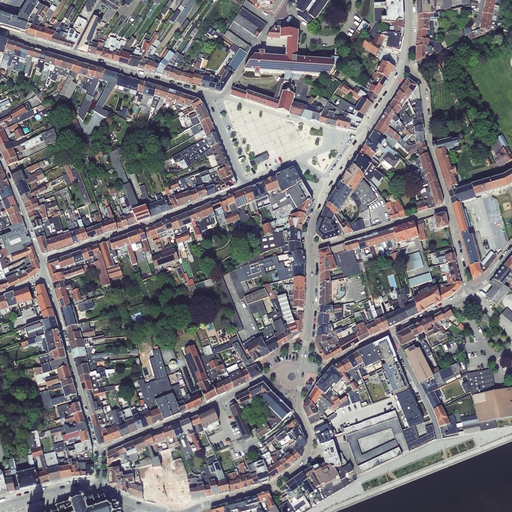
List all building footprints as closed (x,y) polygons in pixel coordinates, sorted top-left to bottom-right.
[(33,0),(29,0),(17,19),(7,16),(6,16),(0,13),(0,27),(26,35),(44,7),(33,0)] [(88,0),(85,5),(87,12),(91,11),(90,8),(94,7),(93,4),(96,3),(95,0),(96,0),(88,0)] [(123,3),(125,1),(122,0),(103,0),(101,4),(108,8),(116,12),(123,3)] [(173,2),(170,0),(166,6),(165,6),(161,13),(165,15),(169,9),(173,2)] [(196,2),(193,0),(191,0),(187,7),(191,9),(196,2)] [(253,0),(255,4),(253,4),(253,6),(257,6),(258,9),(259,9),(260,9),(261,10),(263,11),(264,11),(265,11),(266,12),(268,12),(269,12),(270,11),(271,11),(274,14),(283,1),(281,0),(253,0)] [(297,16),(309,24),(312,20),(309,18),(310,16),(315,20),(328,0),(302,0),(296,9),(300,12),(297,16)] [(396,22),(403,22),(403,21),(403,17),(403,16),(402,11),(403,11),(403,10),(402,10),(402,6),(402,5),(402,1),(402,0),(379,0),(380,4),(374,4),(375,22),(378,22),(368,38),(373,42),(377,36),(385,23),(386,23),(396,24),(396,22)] [(417,0),(418,16),(430,15),(430,14),(436,13),(436,7),(441,7),(441,12),(451,10),(450,0),(438,0),(436,0),(417,0)] [(47,24),(57,8),(52,5),(49,10),(39,27),(38,27),(35,38),(42,40),(47,24)] [(44,7),(26,35),(35,38),(38,27),(39,27),(49,10),(44,7)] [(71,7),(64,18),(68,21),(74,9),(71,7)] [(107,23),(116,12),(108,8),(101,20),(102,21),(107,23)] [(267,24),(242,8),(238,15),(262,31),(267,24)] [(182,13),(177,10),(170,20),(174,23),(177,20),(182,13)] [(430,15),(418,16),(418,21),(433,21),(437,21),(437,18),(439,18),(439,13),(436,13),(430,14),(430,15)] [(497,16),(483,14),(482,19),(496,22),(497,20),(497,16)] [(262,31),(238,15),(233,21),(258,38),(262,31)] [(87,23),(87,21),(79,17),(75,24),(72,30),(75,32),(77,35),(79,37),(87,23)] [(94,17),(77,51),(87,54),(96,30),(98,24),(100,26),(102,21),(101,20),(94,17)] [(190,21),(186,19),(182,26),(185,28),(190,21)] [(496,22),(482,19),(481,24),(497,27),(498,23),(501,24),(500,27),(503,26),(504,21),(497,20),(496,22)] [(50,31),(47,41),(50,42),(59,27),(61,23),(58,21),(56,26),(53,25),(50,31)] [(369,25),(363,21),(356,31),(362,35),(369,25)] [(433,21),(418,21),(418,32),(427,31),(426,36),(429,36),(432,36),(433,36),(434,36),(434,30),(433,30),(433,21)] [(390,29),(403,30),(403,22),(396,22),(396,24),(386,23),(385,28),(390,29)] [(50,25),(47,24),(42,40),(47,41),(50,31),(48,30),(49,27),(51,28),(51,26),(49,25),(50,25)] [(497,27),(481,24),(480,29),(474,31),(472,32),(468,33),(469,34),(471,40),(497,29),(497,27)] [(60,45),(66,29),(66,27),(64,26),(63,28),(55,44),(60,45)] [(258,51),(244,71),(255,72),(255,76),(260,77),(260,72),(285,74),(307,75),(330,77),(333,67),(339,67),(340,65),(343,62),(345,58),(305,55),(304,59),(297,58),(299,32),(283,31),(282,26),(281,27),(275,26),(267,38),(287,40),(286,57),(265,56),(265,52),(258,51)] [(468,33),(472,32),(470,26),(463,28),(465,35),(469,34),(468,33)] [(59,27),(50,42),(55,44),(63,28),(59,27)] [(220,42),(223,38),(216,32),(209,28),(207,33),(220,42)] [(60,45),(64,47),(69,31),(66,29),(60,45)] [(69,31),(64,47),(73,49),(79,37),(77,35),(75,32),(72,30),(70,29),(69,31)] [(216,32),(223,38),(225,34),(218,29),(216,32)] [(87,54),(95,56),(97,50),(101,34),(101,32),(96,30),(87,54)] [(251,47),(227,31),(225,34),(223,38),(234,45),(240,49),(247,53),(251,47)] [(362,35),(356,31),(345,46),(351,51),(362,35)] [(429,40),(429,36),(426,36),(427,31),(418,32),(418,33),(418,34),(418,35),(417,39),(417,40),(426,40),(429,40)] [(129,66),(138,69),(143,60),(152,46),(160,34),(158,33),(157,34),(155,33),(149,42),(144,40),(144,43),(143,43),(142,48),(141,51),(141,50),(140,49),(139,48),(138,48),(137,48),(135,50),(132,56),(129,66)] [(95,56),(101,58),(106,41),(103,41),(103,34),(101,34),(97,50),(95,56)] [(373,42),(381,47),(397,52),(400,53),(400,51),(399,51),(403,36),(389,35),(382,34),(381,38),(377,36),(373,42)] [(101,58),(107,60),(113,38),(110,37),(109,39),(107,38),(106,41),(101,58)] [(130,41),(128,44),(122,54),(119,63),(129,66),(132,56),(135,50),(130,49),(131,47),(136,40),(132,37),(130,41)] [(0,38),(0,67),(5,52),(8,41),(0,38)] [(107,60),(113,62),(119,43),(120,41),(116,40),(117,39),(113,38),(107,60)] [(382,63),(395,69),(396,67),(395,65),(396,62),(398,62),(396,56),(395,56),(397,52),(381,47),(373,42),(368,38),(362,48),(376,57),(374,59),(382,63)] [(113,62),(119,63),(122,54),(128,44),(130,41),(128,40),(126,42),(121,40),(120,41),(119,43),(113,62)] [(416,47),(429,48),(429,44),(434,45),(435,44),(438,44),(439,41),(429,40),(426,40),(417,40),(416,47)] [(18,44),(8,41),(5,52),(8,53),(7,55),(10,56),(8,62),(7,66),(11,67),(12,61),(18,44)] [(435,50),(437,53),(443,51),(441,47),(439,41),(438,44),(435,44),(434,45),(435,48),(435,50)] [(24,46),(18,44),(12,61),(15,62),(13,70),(16,71),(17,68),(24,46)] [(237,53),(240,49),(234,45),(230,50),(237,54),(237,53)] [(29,48),(24,46),(17,68),(22,70),(25,61),(26,61),(28,56),(27,56),(29,48)] [(157,49),(152,46),(143,60),(138,69),(144,71),(149,61),(152,56),(157,49)] [(416,47),(416,62),(425,58),(425,53),(429,54),(429,57),(436,54),(435,49),(432,50),(432,48),(429,48),(416,47)] [(35,49),(29,48),(27,56),(28,56),(29,57),(25,72),(28,74),(35,49)] [(41,51),(35,49),(28,74),(27,76),(30,77),(34,63),(38,64),(41,51)] [(237,53),(244,58),(247,53),(240,49),(237,53)] [(164,60),(170,52),(167,50),(160,60),(157,58),(150,73),(156,74),(164,60)] [(48,53),(41,51),(38,64),(36,68),(40,69),(39,73),(42,74),(45,62),(48,53)] [(164,60),(156,74),(162,76),(165,69),(169,63),(175,55),(170,51),(170,52),(164,60)] [(165,69),(162,76),(168,78),(170,71),(175,62),(174,62),(176,59),(177,60),(181,54),(177,52),(175,55),(169,63),(165,69)] [(58,56),(48,53),(45,62),(42,74),(48,76),(45,85),(47,87),(50,83),(51,80),(58,56)] [(244,58),(237,53),(237,54),(235,57),(242,61),(244,58)] [(170,71),(168,78),(174,80),(179,64),(181,61),(183,58),(184,57),(181,54),(177,60),(175,62),(170,71)] [(192,85),(200,88),(205,71),(201,70),(204,59),(202,58),(203,55),(200,54),(196,64),(195,69),(197,69),(192,85)] [(64,58),(58,56),(51,80),(55,82),(58,75),(59,73),(64,58)] [(157,58),(152,56),(149,61),(144,71),(150,73),(157,58)] [(235,57),(233,60),(239,65),(242,61),(235,57)] [(425,58),(416,62),(419,70),(422,69),(423,71),(425,70),(425,68),(424,67),(427,66),(425,62),(430,60),(429,57),(425,58)] [(59,73),(58,75),(64,77),(64,76),(69,60),(64,58),(59,73)] [(77,62),(69,60),(64,76),(64,77),(65,77),(66,78),(67,75),(69,76),(77,62)] [(237,68),(239,65),(233,60),(230,64),(237,68)] [(69,76),(74,79),(75,79),(75,80),(77,81),(75,84),(77,85),(80,79),(79,78),(80,77),(84,64),(77,62),(69,76)] [(183,69),(180,82),(186,83),(189,74),(188,74),(190,65),(186,63),(184,66),(183,69)] [(377,73),(389,81),(395,69),(382,63),(381,64),(379,69),(377,73)] [(91,66),(84,64),(80,77),(84,78),(78,93),(80,94),(83,89),(87,78),(91,66)] [(181,64),(179,64),(174,80),(180,82),(183,69),(180,69),(181,66),(181,65),(181,64)] [(186,83),(192,85),(197,69),(195,69),(196,64),(195,64),(193,68),(191,68),(189,74),(186,83)] [(237,68),(230,64),(228,68),(234,72),(237,68)] [(98,68),(91,66),(87,78),(83,89),(89,91),(95,78),(98,68)] [(105,71),(98,68),(95,78),(89,91),(78,116),(83,122),(87,113),(92,103),(91,102),(99,80),(102,81),(105,71)] [(227,69),(225,71),(223,75),(220,73),(219,75),(219,77),(218,78),(215,91),(219,93),(222,92),(232,76),(234,72),(228,68),(227,69)] [(119,75),(105,71),(102,81),(108,83),(104,94),(97,105),(96,107),(94,112),(95,112),(106,118),(109,113),(102,110),(104,106),(113,90),(116,85),(119,75)] [(211,90),(215,91),(218,78),(214,77),(216,74),(205,71),(200,88),(208,89),(208,90),(210,91),(211,90)] [(375,72),(370,80),(384,89),(389,81),(377,73),(375,72)] [(278,111),(281,102),(283,94),(285,94),(286,90),(288,88),(290,87),(293,88),(294,91),(295,92),(293,96),(295,97),(294,101),(310,106),(315,99),(311,97),(310,99),(306,98),(308,89),(309,90),(312,86),(304,81),(307,75),(285,74),(284,79),(282,79),(278,84),(274,100),(248,91),(248,93),(246,101),(277,111),(278,111)] [(133,79),(119,75),(116,85),(113,90),(118,91),(119,86),(130,89),(133,79)] [(74,79),(69,76),(60,94),(69,99),(77,85),(75,84),(72,83),(74,79)] [(140,81),(133,79),(130,89),(129,94),(136,97),(140,81)] [(370,80),(365,88),(378,97),(384,89),(370,80)] [(417,120),(422,118),(419,87),(408,80),(404,86),(413,94),(414,94),(418,102),(416,102),(415,103),(416,108),(412,109),(415,116),(417,120)] [(148,84),(140,81),(136,97),(139,97),(137,102),(141,103),(148,84)] [(341,83),(338,88),(347,95),(348,93),(360,102),(362,98),(353,92),(347,87),(343,85),(341,83)] [(157,87),(148,84),(141,103),(140,106),(146,108),(147,105),(151,107),(157,87)] [(233,88),(230,96),(243,100),(246,101),(248,93),(246,92),(242,91),(243,89),(240,86),(238,89),(233,88)] [(356,86),(353,92),(362,98),(373,106),(378,97),(365,88),(363,91),(356,86)] [(413,94),(404,86),(400,91),(408,100),(413,94)] [(163,88),(157,87),(151,107),(156,109),(159,102),(163,88)] [(281,102),(278,111),(290,115),(294,101),(295,97),(293,96),(295,92),(294,91),(293,88),(290,87),(288,88),(286,90),(285,94),(283,94),(281,102)] [(170,90),(163,88),(159,102),(156,109),(154,112),(156,113),(158,111),(159,112),(161,109),(160,109),(162,106),(163,103),(166,104),(170,90)] [(174,100),(176,92),(170,90),(166,104),(163,108),(166,109),(167,109),(171,106),(174,100)] [(408,100),(400,91),(394,100),(403,106),(402,108),(404,112),(408,109),(408,108),(408,106),(406,106),(405,103),(408,100)] [(180,100),(182,94),(176,92),(174,100),(171,106),(167,109),(169,110),(174,106),(175,106),(180,100)] [(185,107),(189,97),(182,94),(180,100),(175,106),(178,111),(184,106),(185,107)] [(65,101),(60,96),(54,99),(57,103),(58,104),(65,101)] [(326,106),(328,103),(328,101),(318,96),(315,99),(310,106),(324,110),(326,106)] [(191,106),(198,99),(189,97),(185,107),(184,106),(178,111),(176,111),(179,115),(182,112),(181,111),(188,107),(191,108),(191,106)] [(355,111),(365,117),(366,117),(369,112),(373,106),(362,98),(360,102),(356,108),(355,111)] [(193,112),(204,106),(198,99),(191,106),(192,107),(187,111),(188,111),(183,114),(182,112),(179,115),(181,119),(184,117),(186,116),(193,112)] [(342,100),(337,109),(345,113),(343,119),(350,121),(349,122),(351,123),(349,130),(356,132),(363,121),(365,117),(355,111),(356,108),(342,100)] [(404,112),(402,108),(403,106),(399,104),(394,100),(385,114),(401,128),(403,126),(404,127),(407,125),(412,121),(412,120),(412,119),(414,119),(414,121),(417,120),(415,116),(412,118),(410,119),(404,112)] [(294,101),(290,115),(301,118),(308,108),(310,106),(294,101)] [(0,114),(0,126),(12,121),(31,110),(32,110),(28,103),(12,112),(11,110),(10,109),(0,114)] [(96,107),(97,105),(92,103),(87,113),(93,115),(95,112),(94,112),(96,107)] [(329,112),(326,125),(336,127),(338,117),(334,116),(335,113),(332,112),(334,107),(328,103),(326,106),(330,109),(329,112)] [(0,114),(10,109),(10,107),(7,108),(5,106),(0,107),(0,114)] [(197,115),(206,111),(204,106),(193,112),(194,115),(187,118),(186,116),(184,117),(185,121),(197,115)] [(308,108),(301,118),(319,123),(321,117),(324,110),(310,106),(308,108)] [(321,117),(319,123),(326,125),(329,112),(330,109),(326,106),(324,110),(321,117)] [(117,115),(125,119),(127,109),(123,107),(122,112),(118,111),(117,115)] [(338,117),(336,127),(341,128),(341,129),(349,130),(351,123),(349,122),(350,121),(343,119),(345,113),(337,109),(335,113),(334,116),(338,117)] [(34,116),(31,110),(12,121),(0,126),(0,133),(17,124),(22,122),(25,121),(34,116)] [(201,123),(210,119),(206,111),(197,115),(201,123)] [(385,114),(380,122),(396,134),(399,130),(402,132),(403,131),(407,134),(402,140),(405,142),(408,139),(412,135),(407,130),(404,127),(403,126),(401,128),(385,114)] [(201,123),(197,115),(185,121),(189,129),(191,129),(201,123)] [(157,120),(155,117),(151,122),(150,120),(148,125),(149,127),(157,120)] [(84,154),(91,151),(76,118),(69,121),(84,154)] [(414,128),(423,126),(422,118),(417,120),(414,121),(413,121),(413,124),(408,126),(407,125),(404,127),(407,130),(414,128)] [(108,119),(102,128),(106,130),(112,122),(108,119)] [(204,131),(213,127),(210,119),(201,123),(191,129),(194,136),(204,131)] [(373,132),(374,132),(386,142),(393,149),(396,144),(397,143),(400,137),(396,134),(380,122),(379,122),(373,132)] [(19,127),(17,124),(0,133),(0,140),(11,135),(10,132),(19,127)] [(415,135),(424,133),(423,126),(414,128),(407,130),(412,135),(413,134),(413,136),(415,135)] [(204,140),(216,134),(213,127),(204,131),(194,136),(189,139),(190,141),(195,138),(196,140),(202,136),(204,140)] [(53,129),(27,142),(20,146),(23,152),(44,141),(47,148),(59,143),(53,129)] [(0,140),(0,148),(15,140),(25,136),(22,130),(11,135),(0,140)] [(365,146),(376,154),(379,150),(382,147),(386,142),(374,132),(369,140),(365,146)] [(409,147),(424,142),(425,142),(424,133),(415,135),(415,142),(410,143),(408,139),(405,142),(409,147)] [(218,139),(216,134),(204,140),(194,145),(172,158),(175,163),(178,161),(183,170),(188,168),(189,168),(206,153),(209,150),(209,151),(211,149),(210,148),(220,144),(219,144),(217,139),(218,139)] [(489,143),(486,145),(490,153),(494,151),(495,153),(500,151),(507,163),(511,159),(511,156),(507,147),(508,146),(502,135),(489,143)] [(402,140),(400,137),(397,143),(403,148),(405,149),(406,150),(409,147),(405,142),(402,140)] [(15,140),(0,148),(0,150),(2,154),(13,149),(17,147),(20,146),(27,142),(26,139),(17,143),(15,140)] [(475,197),(471,185),(456,190),(455,187),(458,186),(455,176),(457,176),(454,167),(452,168),(448,154),(461,151),(459,146),(461,143),(460,140),(458,139),(456,139),(455,139),(453,140),(452,139),(432,144),(432,145),(435,153),(434,153),(435,153),(435,154),(448,192),(450,201),(452,206),(461,204),(476,199),(475,197)] [(424,142),(409,147),(406,150),(409,154),(411,156),(418,149),(418,152),(416,153),(417,154),(414,158),(415,160),(428,154),(424,142)] [(229,167),(220,144),(210,148),(211,149),(209,151),(209,150),(206,153),(207,158),(213,155),(218,167),(208,171),(210,175),(229,167)] [(23,152),(20,146),(17,147),(20,152),(15,153),(13,149),(2,154),(6,163),(17,158),(22,156),(20,153),(23,152)] [(126,196),(137,223),(151,219),(150,218),(147,208),(143,197),(141,198),(141,200),(143,207),(141,208),(138,206),(139,205),(130,184),(129,184),(120,163),(120,156),(129,153),(126,146),(117,150),(109,154),(109,156),(126,196)] [(359,156),(371,164),(373,166),(376,162),(372,159),(375,156),(376,154),(365,146),(359,156)] [(385,149),(382,147),(379,150),(384,154),(379,159),(375,156),(372,159),(376,162),(377,163),(379,165),(383,160),(394,168),(400,161),(394,156),(396,153),(387,146),(385,149)] [(100,148),(93,152),(96,158),(103,155),(100,148)] [(428,154),(415,160),(412,161),(411,159),(406,162),(408,166),(415,162),(416,165),(418,165),(419,169),(421,168),(420,165),(421,164),(422,167),(431,164),(428,154)] [(375,170),(376,168),(374,166),(373,166),(371,164),(359,156),(353,165),(365,177),(370,182),(373,177),(379,182),(384,176),(375,170)] [(17,158),(6,163),(7,167),(16,163),(19,162),(17,158)] [(20,172),(12,177),(21,197),(39,188),(36,183),(45,178),(41,169),(35,172),(36,173),(31,175),(29,173),(44,166),(42,162),(20,172)] [(67,174),(71,172),(67,162),(63,164),(67,174)] [(16,163),(7,167),(12,177),(20,172),(16,163)] [(434,173),(431,164),(422,167),(424,172),(422,172),(421,168),(419,169),(412,173),(413,175),(419,173),(420,178),(423,177),(425,176),(426,176),(434,173)] [(343,179),(341,183),(353,193),(355,195),(360,202),(359,202),(361,205),(359,206),(362,220),(362,221),(369,219),(370,219),(369,209),(367,206),(377,199),(368,186),(362,180),(365,177),(353,165),(352,166),(350,169),(350,170),(349,170),(344,178),(343,178),(343,179)] [(233,176),(229,167),(210,175),(213,184),(233,176)] [(78,169),(71,172),(76,183),(79,190),(85,206),(91,204),(85,187),(78,169)] [(210,175),(208,171),(208,170),(199,173),(200,177),(203,184),(209,182),(211,186),(213,185),(213,184),(210,175)] [(283,193),(302,182),(301,181),(300,181),(294,170),(290,171),(289,170),(280,175),(277,177),(277,176),(276,177),(283,193)] [(471,185),(475,197),(507,188),(511,185),(511,170),(503,176),(501,177),(498,178),(471,185)] [(76,183),(71,172),(67,174),(63,176),(68,187),(76,183)] [(437,182),(434,173),(426,176),(427,180),(426,180),(425,176),(423,177),(424,181),(423,181),(424,186),(427,185),(437,182)] [(237,185),(233,176),(213,184),(213,185),(216,194),(237,185)] [(194,202),(200,200),(193,183),(191,178),(190,177),(185,178),(187,184),(190,183),(192,189),(190,190),(194,202)] [(197,182),(204,199),(208,197),(205,189),(203,184),(200,177),(196,179),(197,182)] [(276,177),(272,179),(278,194),(283,193),(276,177)] [(187,205),(194,202),(190,190),(187,184),(185,178),(180,180),(184,190),(182,191),(183,194),(187,205)] [(272,179),(267,180),(274,196),(278,194),(272,179)] [(267,180),(263,182),(268,196),(269,198),(274,196),(267,180)] [(177,181),(170,184),(172,190),(173,191),(178,189),(177,188),(179,187),(177,181)] [(193,183),(200,200),(204,199),(197,182),(196,182),(193,183)] [(251,187),(255,202),(261,199),(268,196),(263,182),(251,187)] [(304,187),(302,182),(283,193),(278,194),(274,196),(269,198),(271,205),(272,207),(276,204),(280,209),(290,204),(294,210),(297,208),(312,199),(311,199),(309,200),(308,197),(309,196),(308,196),(304,187)] [(439,189),(437,182),(427,185),(428,188),(425,189),(425,188),(423,189),(423,190),(420,191),(421,194),(439,189)] [(353,193),(341,183),(337,188),(335,192),(327,203),(338,211),(340,213),(350,197),(353,193)] [(39,188),(21,197),(24,204),(36,199),(39,197),(38,195),(39,194),(42,193),(47,190),(45,187),(48,186),(47,184),(39,188)] [(147,208),(150,218),(155,216),(162,214),(156,199),(153,200),(149,198),(144,186),(141,187),(141,185),(139,185),(143,197),(147,208)] [(205,189),(208,197),(216,194),(213,185),(211,186),(205,189)] [(12,197),(7,187),(0,189),(0,199),(1,201),(12,197)] [(65,192),(69,190),(68,187),(60,191),(62,193),(61,194),(63,197),(66,196),(65,192)] [(173,210),(180,207),(175,196),(173,191),(172,190),(169,191),(168,187),(168,188),(167,187),(164,188),(167,195),(168,195),(173,210)] [(255,202),(251,187),(244,190),(249,204),(252,203),(255,213),(256,213),(256,216),(259,215),(255,202)] [(124,228),(129,226),(123,212),(121,212),(119,206),(118,206),(113,195),(117,194),(115,188),(108,190),(110,196),(116,210),(124,228)] [(441,196),(439,189),(421,194),(423,198),(427,197),(428,200),(441,196)] [(244,190),(233,195),(238,209),(241,208),(246,206),(248,204),(249,204),(244,190)] [(353,193),(350,197),(353,199),(356,204),(357,207),(361,205),(359,202),(360,202),(355,195),(353,193)] [(162,214),(173,210),(168,195),(167,195),(167,197),(163,199),(161,194),(156,197),(156,199),(162,214)] [(175,196),(180,207),(187,205),(183,194),(175,196)] [(238,209),(233,195),(226,198),(229,205),(233,214),(237,212),(239,211),(238,209)] [(504,249),(491,195),(482,197),(495,251),(504,249)] [(123,212),(129,226),(137,223),(126,196),(123,198),(124,200),(127,208),(122,210),(123,212)] [(443,203),(441,196),(428,200),(424,201),(428,209),(442,205),(443,203)] [(0,212),(16,206),(12,197),(1,201),(0,201),(0,212)] [(36,199),(24,204),(26,209),(45,201),(44,198),(37,201),(36,199)] [(118,230),(113,216),(110,207),(109,208),(108,205),(105,198),(101,199),(106,209),(104,210),(106,215),(105,216),(106,219),(104,220),(105,223),(103,224),(101,225),(104,235),(118,230)] [(229,205),(226,198),(210,204),(215,217),(222,214),(226,212),(228,211),(226,206),(229,205)] [(312,199),(297,208),(294,210),(296,214),(300,213),(306,215),(308,211),(307,211),(309,207),(310,207),(309,207),(312,201),(312,200),(312,199)] [(398,199),(394,200),(399,218),(406,216),(403,210),(398,199)] [(399,218),(394,200),(392,201),(393,202),(386,204),(391,221),(399,218)] [(428,209),(424,201),(424,200),(415,203),(418,212),(428,209)] [(45,201),(26,209),(27,213),(40,209),(40,207),(46,205),(45,201)] [(41,222),(48,220),(46,213),(46,210),(58,206),(56,202),(46,205),(40,207),(40,209),(41,214),(29,219),(34,230),(43,228),(41,222)] [(338,211),(327,203),(325,208),(335,217),(337,212),(338,211)] [(205,206),(200,208),(206,227),(212,225),(215,224),(213,218),(215,217),(210,204),(205,206)] [(273,212),(277,220),(290,216),(296,214),(294,210),(290,204),(280,209),(273,212)] [(461,204),(452,206),(460,233),(460,234),(472,278),(475,279),(481,274),(479,265),(481,264),(481,263),(475,240),(473,235),(470,236),(469,232),(468,228),(463,210),(461,204)] [(0,216),(2,219),(18,212),(16,206),(0,212),(0,216)] [(87,206),(78,208),(80,215),(88,213),(87,206)] [(246,206),(241,208),(240,209),(241,211),(239,212),(239,211),(237,212),(240,220),(247,222),(250,216),(246,214),(244,211),(246,206)] [(66,207),(71,220),(79,244),(84,242),(77,222),(75,222),(70,209),(68,209),(67,207),(66,207)] [(200,208),(194,211),(199,225),(202,232),(207,230),(206,227),(200,208)] [(335,217),(325,208),(321,219),(331,223),(330,225),(338,237),(344,235),(342,233),(344,232),(340,226),(335,217)] [(40,209),(27,213),(29,219),(41,214),(40,209)] [(118,230),(124,228),(116,210),(114,211),(116,215),(113,216),(118,230)] [(194,211),(188,213),(191,224),(196,239),(202,237),(198,226),(199,225),(194,211)] [(0,230),(9,227),(22,222),(18,212),(2,219),(0,219),(0,224),(1,227),(0,227),(0,230)] [(240,220),(237,212),(233,214),(227,216),(226,212),(222,214),(222,216),(221,217),(223,223),(226,222),(227,225),(240,220)] [(340,226),(347,222),(345,220),(342,222),(337,215),(339,213),(337,212),(335,217),(340,226)] [(188,213),(176,218),(183,235),(188,232),(186,226),(191,224),(188,213)] [(288,232),(300,230),(306,215),(300,213),(296,214),(290,216),(291,222),(286,223),(286,225),(288,232)] [(444,213),(434,216),(438,229),(449,227),(446,215),(444,213)] [(101,225),(103,224),(100,215),(96,216),(99,226),(94,228),(97,237),(104,235),(101,225)] [(291,222),(290,216),(277,220),(262,226),(265,236),(273,234),(288,232),(286,225),(284,226),(284,228),(272,230),(271,227),(286,223),(291,222)] [(57,251),(68,247),(63,233),(58,217),(52,219),(48,220),(50,226),(54,224),(57,232),(52,233),(54,239),(57,251)] [(81,220),(89,240),(94,238),(97,237),(94,228),(93,225),(90,226),(88,221),(86,221),(85,218),(81,219),(81,220)] [(176,218),(170,220),(174,234),(178,248),(179,252),(185,250),(183,243),(180,235),(183,235),(176,218)] [(324,242),(338,237),(330,225),(331,223),(321,219),(315,234),(324,242)] [(371,227),(369,219),(362,221),(364,229),(371,227)] [(50,226),(48,220),(41,222),(43,228),(50,253),(57,251),(54,239),(51,240),(49,231),(48,231),(46,227),(50,226)] [(69,231),(74,245),(79,244),(71,220),(66,222),(69,231)] [(81,220),(77,222),(84,242),(89,240),(81,220)] [(170,220),(162,223),(167,236),(168,238),(172,237),(171,236),(174,234),(170,220)] [(346,235),(364,229),(362,221),(362,220),(350,227),(347,222),(340,226),(344,232),(346,235)] [(423,220),(414,223),(419,238),(420,241),(426,239),(424,229),(426,229),(423,220)] [(24,228),(22,222),(9,227),(11,233),(24,228)] [(162,223),(155,226),(162,249),(165,248),(162,240),(163,240),(163,238),(167,236),(162,223)] [(414,223),(393,229),(396,239),(398,244),(399,244),(399,243),(402,243),(402,244),(406,243),(405,242),(406,241),(407,244),(414,242),(414,241),(415,241),(414,239),(419,238),(414,223)] [(151,238),(152,240),(153,240),(154,244),(156,244),(157,248),(158,247),(160,252),(161,251),(163,251),(162,249),(155,226),(148,228),(143,230),(145,236),(147,239),(151,238)] [(27,234),(24,228),(11,233),(0,236),(0,238),(0,239),(0,258),(5,257),(10,255),(31,247),(30,243),(27,234)] [(44,255),(50,253),(43,228),(34,230),(42,254),(44,255)] [(392,229),(387,231),(392,247),(395,247),(394,244),(395,243),(394,241),(394,240),(396,239),(393,229),(392,229)] [(137,232),(142,249),(144,253),(145,253),(145,254),(150,252),(147,239),(145,236),(143,230),(137,232)] [(255,238),(260,255),(263,254),(269,251),(282,247),(289,245),(289,243),(292,243),(301,244),(300,230),(288,232),(273,234),(265,236),(255,238)] [(73,246),(74,245),(69,231),(63,233),(68,247),(68,246),(71,245),(73,246)] [(382,232),(387,247),(387,249),(392,248),(392,247),(387,231),(383,232),(382,232)] [(128,235),(133,251),(142,249),(137,232),(128,235)] [(180,235),(183,243),(190,240),(188,232),(183,235),(180,235)] [(378,233),(377,234),(384,256),(389,255),(388,251),(384,252),(383,248),(387,247),(382,232),(378,234),(378,233)] [(372,235),(375,246),(376,248),(379,247),(382,257),(384,256),(377,234),(373,235),(372,235)] [(133,251),(128,235),(110,241),(113,251),(114,250),(115,251),(121,249),(122,253),(127,251),(132,266),(138,264),(133,251)] [(372,235),(367,237),(370,247),(372,254),(373,259),(376,259),(377,258),(373,247),(373,248),(372,246),(375,246),(372,235)] [(367,237),(357,240),(362,259),(363,262),(367,261),(366,256),(364,249),(370,247),(367,237)] [(357,240),(350,242),(355,255),(358,255),(359,260),(362,259),(357,240)] [(101,254),(105,268),(114,266),(110,256),(113,255),(114,258),(115,258),(116,261),(116,263),(118,262),(115,251),(114,250),(113,251),(110,241),(98,245),(100,254),(101,254)] [(350,242),(345,244),(347,252),(346,252),(350,265),(353,276),(361,274),(360,270),(359,263),(357,264),(355,255),(350,242)] [(302,252),(301,244),(292,243),(289,243),(289,245),(282,247),(283,256),(291,254),(302,252)] [(319,251),(318,253),(320,261),(320,275),(332,271),(341,268),(350,265),(346,252),(347,252),(345,244),(319,251)] [(100,254),(98,245),(90,248),(94,257),(96,263),(96,267),(103,288),(106,286),(111,285),(109,279),(105,268),(101,254),(100,254)] [(171,246),(165,248),(162,249),(163,251),(161,251),(161,253),(152,257),(156,271),(157,276),(164,273),(162,267),(179,261),(178,259),(175,249),(173,249),(171,246)] [(31,247),(10,255),(12,261),(25,256),(26,259),(28,258),(29,261),(36,259),(31,247)] [(94,257),(90,248),(86,250),(91,265),(92,264),(96,263),(94,257)] [(440,265),(456,261),(453,249),(435,253),(436,258),(439,258),(440,265)] [(91,265),(86,250),(81,251),(86,266),(87,266),(88,269),(92,268),(91,265)] [(86,266),(81,251),(72,255),(75,264),(77,269),(86,266)] [(491,251),(481,263),(481,264),(484,266),(493,254),(494,254),(491,251)] [(288,258),(290,267),(305,264),(302,252),(291,254),(292,257),(288,258)] [(401,258),(400,252),(394,253),(390,255),(393,265),(403,262),(401,258)] [(419,252),(401,258),(403,262),(406,272),(424,267),(419,252)] [(488,268),(497,256),(497,253),(493,254),(484,266),(483,267),(487,270),(488,268)] [(75,264),(72,255),(64,257),(70,271),(72,271),(71,267),(72,267),(71,266),(75,264)] [(261,261),(259,255),(239,265),(240,268),(261,261)] [(275,265),(279,264),(277,256),(265,259),(261,261),(240,268),(235,271),(241,283),(245,281),(266,274),(264,269),(275,265)] [(0,258),(0,262),(2,270),(8,267),(5,257),(0,258)] [(58,260),(61,269),(65,268),(65,269),(66,269),(67,272),(70,271),(64,257),(58,260)] [(25,263),(22,266),(28,278),(38,272),(39,268),(36,259),(29,261),(28,258),(26,259),(24,260),(25,263)] [(47,266),(50,278),(63,274),(61,269),(58,260),(48,263),(47,266)] [(452,284),(461,282),(456,261),(440,265),(442,273),(443,273),(443,274),(446,276),(448,284),(452,284)] [(279,264),(275,265),(277,271),(278,271),(285,269),(283,263),(279,264)] [(119,264),(114,266),(105,268),(109,279),(122,275),(119,264)] [(305,279),(305,264),(290,267),(285,269),(278,271),(280,282),(294,278),(305,279)] [(347,278),(353,276),(350,265),(341,268),(343,275),(344,279),(347,278)] [(18,283),(29,279),(28,278),(22,266),(21,266),(23,270),(20,271),(18,268),(13,270),(18,283)] [(52,284),(53,285),(66,281),(65,280),(93,270),(92,268),(88,269),(87,266),(86,266),(77,269),(72,271),(70,271),(67,272),(63,274),(50,278),(51,279),(51,278),(53,284),(52,284)] [(511,271),(504,266),(493,280),(504,286),(510,277),(511,278),(511,276),(511,271)] [(8,288),(18,283),(13,270),(9,272),(4,275),(8,288)] [(241,283),(235,271),(229,273),(240,300),(244,298),(247,297),(245,292),(241,283)] [(332,271),(320,275),(320,284),(344,279),(343,275),(336,277),(332,278),(332,279),(330,279),(330,276),(333,275),(332,271)] [(189,287),(195,285),(192,279),(189,280),(187,273),(184,274),(187,282),(189,287)] [(430,273),(408,280),(410,288),(432,281),(430,273)] [(222,276),(214,278),(235,329),(242,327),(222,276)] [(284,291),(288,291),(305,291),(305,279),(294,278),(294,284),(290,284),(290,285),(284,285),(284,291)] [(344,279),(320,284),(320,299),(319,309),(331,307),(331,302),(340,301),(345,296),(345,284),(347,284),(347,278),(344,279)] [(197,290),(214,284),(212,279),(195,285),(189,287),(191,291),(196,289),(197,290)] [(493,280),(490,284),(494,288),(487,297),(496,304),(508,289),(504,286),(493,280)] [(55,291),(55,292),(65,289),(65,288),(74,285),(74,283),(71,284),(70,281),(66,282),(66,281),(53,285),(53,286),(55,291)] [(241,283),(245,292),(249,291),(245,281),(241,283)] [(437,286),(441,302),(451,296),(457,292),(459,289),(460,288),(461,287),(462,286),(461,282),(452,284),(452,285),(447,289),(444,285),(437,285),(437,286)] [(41,284),(35,286),(39,297),(36,298),(39,306),(50,302),(44,286),(44,285),(43,285),(42,285),(42,284),(42,285),(42,284),(41,284)] [(270,300),(278,298),(276,293),(276,290),(272,291),(271,289),(272,288),(270,284),(263,286),(265,290),(269,298),(270,300)] [(68,296),(68,297),(72,296),(72,298),(81,295),(79,289),(73,291),(72,289),(75,288),(74,285),(65,288),(67,293),(70,292),(71,295),(68,296)] [(418,314),(441,302),(437,286),(429,290),(428,288),(418,293),(419,296),(413,299),(414,300),(418,314)] [(29,288),(21,291),(25,302),(33,299),(29,288)] [(68,296),(67,293),(65,288),(65,289),(55,292),(58,301),(68,297),(68,296)] [(409,318),(418,314),(414,300),(408,302),(406,295),(409,294),(407,288),(400,290),(405,307),(404,308),(409,318)] [(247,297),(244,298),(252,315),(258,312),(260,317),(267,314),(261,300),(269,298),(265,290),(262,291),(251,295),(247,297)] [(399,323),(409,318),(404,308),(405,307),(400,290),(396,291),(398,297),(397,297),(398,301),(392,303),(399,323)] [(21,291),(14,293),(18,304),(25,302),(21,291)] [(286,296),(288,301),(305,302),(305,296),(305,291),(288,291),(288,296),(286,296)] [(5,296),(9,309),(18,306),(18,304),(14,293),(13,294),(14,294),(13,295),(12,295),(5,297),(5,296)] [(186,297),(183,298),(185,303),(193,300),(191,295),(190,296),(188,293),(185,295),(186,297)] [(81,297),(81,295),(72,298),(73,301),(72,302),(71,301),(70,302),(68,297),(58,301),(61,311),(73,306),(78,305),(83,303),(82,301),(87,299),(86,295),(81,297)] [(301,334),(303,314),(291,313),(290,307),(288,301),(286,296),(286,295),(278,298),(283,316),(287,324),(293,339),(301,334)] [(5,296),(0,298),(0,311),(0,312),(5,310),(9,309),(5,296)] [(389,328),(399,323),(392,303),(391,300),(388,301),(389,303),(385,305),(381,296),(379,297),(382,309),(380,309),(389,328)] [(283,316),(278,298),(270,300),(272,303),(274,302),(279,311),(277,312),(283,325),(287,324),(283,316)] [(83,303),(78,305),(81,313),(95,308),(91,299),(83,303)] [(378,320),(375,311),(373,303),(371,304),(370,300),(368,301),(369,306),(370,308),(374,321),(379,332),(385,330),(380,319),(378,320)] [(50,302),(39,306),(42,314),(53,310),(50,302)] [(318,314),(317,330),(318,330),(331,325),(343,320),(343,306),(343,305),(332,307),(334,315),(318,314)] [(78,325),(73,306),(61,311),(66,329),(78,325)] [(319,309),(318,314),(334,315),(332,307),(331,307),(319,309)] [(284,345),(288,342),(284,333),(286,332),(283,325),(277,312),(275,308),(272,310),(273,313),(270,315),(278,333),(279,333),(284,345)] [(374,321),(370,308),(368,309),(369,312),(366,313),(369,321),(375,335),(379,332),(374,321)] [(441,312),(445,319),(445,320),(453,315),(449,308),(441,312)] [(511,313),(507,308),(502,314),(511,323),(511,313)] [(385,330),(389,328),(380,309),(375,311),(378,320),(380,319),(385,330)] [(53,310),(42,314),(43,317),(44,321),(55,318),(53,312),(53,310)] [(441,312),(430,318),(434,326),(440,331),(444,334),(446,332),(440,326),(437,323),(440,321),(445,319),(441,312)] [(375,335),(369,321),(367,322),(364,314),(361,315),(363,321),(364,323),(370,337),(375,335)] [(42,322),(17,330),(18,331),(25,329),(29,341),(37,338),(37,337),(59,331),(55,318),(44,321),(42,322)] [(422,322),(420,323),(425,333),(427,338),(440,331),(434,326),(430,318),(427,320),(427,319),(422,322)] [(351,338),(355,345),(370,337),(364,323),(363,321),(356,324),(356,326),(356,327),(356,328),(358,334),(355,336),(351,338)] [(78,325),(66,329),(68,336),(87,331),(91,330),(89,323),(78,325)] [(415,325),(414,326),(423,345),(425,343),(424,340),(425,339),(422,334),(425,333),(420,323),(419,323),(415,325)] [(288,342),(293,339),(287,324),(283,325),(286,332),(284,333),(288,342)] [(261,338),(270,354),(279,348),(274,334),(271,325),(264,328),(265,330),(259,332),(261,338)] [(316,336),(316,337),(322,337),(327,337),(333,332),(331,325),(318,330),(317,330),(317,336),(316,336)] [(316,337),(315,345),(322,342),(321,344),(336,335),(350,328),(349,326),(333,332),(327,337),(322,337),(316,337)] [(409,329),(424,359),(432,355),(426,343),(425,343),(423,345),(414,326),(409,329)] [(87,331),(68,336),(70,343),(83,340),(82,337),(86,336),(86,337),(88,336),(88,339),(96,338),(95,333),(95,329),(87,331)] [(396,335),(420,384),(433,377),(433,376),(430,371),(424,359),(409,329),(396,335)] [(64,349),(59,331),(37,337),(37,338),(29,341),(21,344),(23,350),(38,345),(37,343),(42,341),(43,342),(42,343),(44,350),(45,349),(46,354),(64,349)] [(279,348),(284,345),(279,333),(278,333),(274,334),(279,348)] [(315,345),(319,352),(327,348),(330,347),(339,341),(336,335),(321,344),(322,342),(315,345)] [(83,340),(70,343),(72,351),(90,347),(89,341),(92,340),(92,341),(104,339),(104,336),(96,338),(88,339),(83,340)] [(234,347),(237,353),(238,353),(246,368),(252,380),(262,375),(255,363),(250,357),(248,353),(247,354),(242,345),(238,336),(229,340),(230,343),(234,347)] [(255,363),(270,354),(261,338),(257,341),(254,337),(242,345),(247,354),(248,353),(250,357),(255,363)] [(388,337),(373,345),(374,347),(381,363),(385,371),(382,372),(391,394),(388,395),(389,398),(396,396),(410,390),(388,337)] [(327,348),(333,358),(355,345),(351,338),(343,342),(342,340),(339,341),(330,347),(327,348)] [(227,344),(216,348),(218,353),(229,349),(227,344)] [(217,397),(226,393),(222,382),(219,376),(216,368),(219,366),(214,355),(213,355),(211,350),(210,345),(202,348),(205,355),(199,357),(208,379),(210,378),(217,397)] [(368,370),(381,363),(374,347),(373,345),(358,351),(358,352),(368,370)] [(90,347),(72,351),(74,359),(84,357),(92,355),(92,353),(94,349),(93,346),(90,347)] [(206,403),(217,397),(210,378),(208,379),(199,357),(194,346),(185,350),(187,355),(198,383),(203,395),(206,401),(206,403)] [(333,358),(327,348),(319,352),(324,361),(326,362),(333,358)] [(65,353),(64,349),(46,354),(38,356),(42,368),(43,374),(49,372),(51,372),(49,365),(51,365),(52,371),(55,371),(68,367),(67,361),(65,361),(64,354),(65,353)] [(156,401),(164,421),(181,414),(173,394),(170,388),(167,375),(164,368),(159,350),(152,351),(154,357),(149,359),(155,381),(145,384),(147,392),(152,390),(154,396),(162,393),(163,398),(156,401)] [(362,379),(370,375),(368,370),(358,352),(352,355),(359,370),(362,379)] [(84,357),(74,359),(76,368),(90,364),(95,363),(103,361),(102,358),(108,357),(108,353),(92,355),(84,357)] [(237,364),(246,383),(251,381),(252,380),(246,368),(238,353),(237,353),(232,355),(237,364)] [(196,384),(198,383),(187,355),(184,356),(196,384)] [(352,355),(347,359),(354,369),(355,372),(359,370),(352,355)] [(347,359),(340,363),(347,373),(348,376),(349,375),(352,379),(354,382),(360,380),(355,372),(354,369),(347,359),(347,358),(347,359)] [(426,395),(438,390),(467,375),(466,373),(461,376),(459,372),(466,369),(464,361),(440,372),(433,376),(433,377),(420,384),(426,395)] [(90,364),(76,368),(79,377),(89,375),(90,377),(105,373),(105,370),(106,370),(105,368),(104,369),(101,367),(97,369),(95,363),(90,364)] [(340,363),(332,368),(342,377),(341,378),(347,384),(349,386),(350,386),(352,389),(354,392),(358,389),(354,382),(352,379),(350,380),(345,374),(347,373),(340,363)] [(370,375),(362,379),(363,381),(382,372),(385,371),(381,363),(368,370),(370,375)] [(222,382),(226,393),(235,389),(226,369),(223,364),(219,366),(216,368),(219,376),(224,374),(227,380),(222,382)] [(246,383),(237,364),(226,369),(235,389),(235,388),(242,384),(242,385),(246,383)] [(72,379),(68,367),(55,371),(57,377),(51,379),(49,372),(43,374),(42,368),(33,369),(38,383),(45,381),(47,387),(50,386),(54,385),(61,383),(61,382),(72,379)] [(433,376),(440,372),(438,367),(430,371),(433,376)] [(332,368),(321,381),(330,389),(337,395),(345,385),(347,387),(349,386),(347,384),(341,378),(342,377),(332,368)] [(492,369),(467,374),(469,381),(471,390),(477,415),(480,431),(496,428),(495,420),(511,417),(511,388),(510,384),(500,386),(495,387),(492,369)] [(89,375),(79,377),(81,385),(109,376),(108,374),(115,372),(114,370),(106,370),(105,370),(105,373),(90,377),(89,375)] [(109,376),(81,385),(83,393),(93,390),(93,389),(98,387),(96,381),(109,377),(109,376)] [(74,385),(72,379),(61,382),(61,383),(54,385),(54,387),(51,388),(50,386),(47,387),(48,391),(51,390),(52,392),(59,389),(74,385)] [(154,425),(164,421),(156,401),(154,396),(152,390),(147,392),(145,384),(143,380),(138,381),(146,404),(154,425)] [(330,400),(337,408),(338,407),(348,400),(345,396),(340,399),(337,397),(338,396),(337,395),(330,389),(321,381),(315,387),(330,400)] [(471,390),(469,381),(462,385),(466,393),(471,390)] [(133,382),(122,385),(123,391),(134,388),(133,382)] [(249,391),(254,401),(256,400),(258,399),(258,400),(259,399),(271,392),(266,387),(263,384),(249,391)] [(77,395),(74,385),(59,389),(61,395),(51,398),(49,392),(52,392),(51,390),(48,391),(41,393),(46,411),(53,409),(53,407),(51,401),(65,397),(65,399),(77,395)] [(181,414),(188,411),(180,390),(178,385),(170,388),(173,394),(181,414)] [(93,390),(83,393),(87,405),(97,402),(97,403),(100,402),(98,397),(106,395),(105,393),(107,392),(105,388),(98,389),(98,387),(93,389),(93,390)] [(180,390),(188,411),(194,408),(190,399),(186,387),(180,390)] [(315,387),(308,400),(323,414),(328,409),(327,408),(328,407),(330,409),(333,411),(337,408),(330,400),(315,387)] [(354,392),(352,389),(348,393),(353,404),(360,401),(356,391),(354,392)] [(412,397),(410,390),(396,396),(409,428),(414,426),(423,423),(416,407),(417,406),(413,396),(412,397)] [(434,410),(442,406),(438,399),(441,397),(438,390),(426,395),(434,410)] [(254,401),(249,391),(235,398),(239,406),(238,404),(236,405),(234,402),(232,403),(230,404),(231,406),(232,407),(230,408),(230,409),(242,436),(244,439),(252,435),(240,409),(243,408),(244,409),(243,412),(248,414),(250,408),(247,407),(246,407),(246,406),(254,401)] [(258,399),(256,400),(269,413),(266,415),(266,416),(264,416),(264,420),(265,420),(264,421),(266,424),(255,431),(260,439),(271,431),(291,413),(292,414),(292,413),(291,412),(281,402),(271,392),(259,399),(258,400),(258,399)] [(78,399),(77,395),(65,399),(65,397),(51,401),(53,407),(78,399)] [(190,399),(194,408),(193,406),(199,404),(203,402),(206,401),(203,395),(200,396),(198,397),(197,395),(190,399)] [(141,407),(148,427),(154,425),(146,404),(145,404),(143,400),(139,401),(141,407)] [(323,414),(308,400),(304,407),(303,407),(303,408),(304,408),(304,409),(314,431),(326,426),(326,425),(323,419),(320,421),(319,418),(325,416),(323,414)] [(348,400),(338,407),(339,409),(350,405),(348,400)] [(90,416),(103,412),(100,402),(97,403),(97,402),(87,405),(90,416)] [(69,416),(82,412),(79,403),(72,406),(71,403),(57,408),(60,419),(65,418),(64,418),(66,417),(64,412),(67,411),(69,416)] [(445,433),(446,436),(458,433),(457,428),(456,424),(455,420),(453,415),(447,418),(442,406),(434,410),(440,427),(447,425),(448,432),(445,433)] [(143,429),(148,427),(141,407),(137,409),(137,407),(135,408),(137,415),(138,415),(143,429)] [(123,416),(125,422),(129,435),(139,431),(130,409),(130,408),(121,411),(123,416)] [(143,429),(138,415),(137,415),(135,408),(130,409),(139,431),(139,430),(143,428),(143,429)] [(118,425),(122,438),(129,435),(125,422),(122,423),(120,417),(123,416),(121,411),(121,409),(111,412),(116,426),(118,425)] [(220,426),(213,409),(198,416),(201,424),(205,432),(209,430),(210,432),(217,428),(216,427),(220,426)] [(346,433),(355,462),(361,474),(402,455),(395,440),(362,456),(362,455),(357,441),(357,440),(391,428),(391,429),(393,434),(402,431),(395,411),(362,423),(359,424),(345,429),(346,432),(346,433)] [(77,425),(85,423),(82,412),(69,416),(66,417),(64,418),(65,418),(60,419),(62,425),(67,424),(67,426),(68,427),(77,425)] [(90,416),(94,428),(100,426),(104,425),(102,420),(105,419),(103,412),(90,416)] [(107,414),(110,423),(112,427),(110,428),(114,441),(122,438),(118,425),(116,426),(111,412),(107,414)] [(335,413),(327,419),(329,422),(337,417),(335,413)] [(480,431),(477,415),(461,418),(462,423),(463,427),(465,434),(480,431)] [(201,424),(198,416),(189,420),(195,434),(197,439),(200,438),(197,430),(198,430),(197,426),(201,424)] [(195,434),(189,420),(180,423),(188,442),(192,440),(194,445),(190,446),(193,454),(201,450),(197,439),(195,434)] [(300,426),(297,420),(289,426),(288,425),(263,444),(265,447),(270,443),(276,438),(277,441),(300,426)] [(88,432),(85,423),(77,425),(68,427),(67,426),(60,428),(61,432),(63,439),(88,432)] [(104,425),(100,426),(103,436),(105,444),(114,441),(110,428),(112,427),(110,423),(104,425)] [(188,442),(180,423),(180,424),(173,427),(172,426),(171,427),(180,445),(185,457),(190,455),(193,454),(190,446),(188,442)] [(314,431),(320,446),(332,442),(330,439),(337,436),(335,430),(334,431),(330,423),(326,425),(326,426),(314,431)] [(427,435),(434,432),(432,425),(425,428),(427,435)] [(100,426),(94,428),(98,443),(101,445),(105,444),(103,436),(100,426)] [(304,437),(300,426),(277,441),(282,449),(284,448),(290,445),(304,437)] [(402,431),(407,445),(419,439),(414,426),(409,428),(402,431)] [(174,447),(180,445),(171,427),(162,430),(166,442),(169,449),(170,449),(174,447)] [(51,483),(43,455),(41,447),(39,438),(38,434),(38,430),(27,433),(31,449),(39,486),(51,483)] [(166,442),(162,430),(151,434),(155,446),(156,451),(158,458),(159,460),(172,456),(171,452),(170,449),(169,449),(163,452),(162,448),(158,449),(157,445),(166,442)] [(407,445),(402,431),(393,434),(395,440),(402,455),(409,452),(407,445)] [(90,441),(88,432),(63,439),(64,442),(68,441),(69,444),(75,442),(75,445),(90,441)] [(419,439),(407,445),(409,452),(436,439),(434,432),(427,435),(419,439)] [(142,438),(147,450),(150,458),(152,464),(153,468),(161,467),(159,460),(158,458),(155,459),(152,452),(156,451),(155,446),(151,434),(142,438)] [(306,444),(304,437),(290,445),(301,458),(301,457),(302,455),(303,451),(304,450),(305,447),(305,446),(306,444)] [(133,442),(139,458),(141,464),(142,468),(148,466),(152,464),(150,458),(145,460),(142,454),(144,454),(143,451),(147,450),(142,438),(133,442)] [(93,450),(90,441),(75,445),(66,448),(67,451),(68,458),(76,455),(81,454),(85,452),(93,450)] [(64,452),(67,451),(66,448),(64,442),(53,445),(55,452),(54,452),(55,454),(56,454),(64,452)] [(124,446),(129,461),(139,458),(133,442),(124,446)] [(334,469),(335,469),(341,467),(341,466),(337,454),(336,450),(335,447),(333,442),(332,442),(320,446),(322,451),(323,454),(326,463),(329,466),(333,464),(334,469)] [(301,458),(290,445),(284,448),(289,453),(296,462),(301,458)] [(117,449),(107,453),(108,469),(120,469),(122,468),(122,465),(125,465),(129,464),(129,461),(124,446),(117,449)] [(289,453),(284,448),(282,449),(280,450),(284,457),(283,458),(291,467),(296,462),(289,453)] [(16,491),(39,486),(31,449),(27,450),(31,467),(17,471),(14,459),(8,461),(16,491)] [(93,459),(93,450),(85,452),(85,455),(84,456),(84,458),(84,459),(87,459),(93,459)] [(284,457),(280,450),(276,452),(279,461),(279,462),(285,471),(291,467),(283,458),(284,457)] [(68,458),(67,451),(64,452),(65,459),(57,460),(56,454),(55,454),(61,480),(72,478),(68,458)] [(55,454),(54,452),(43,455),(51,483),(61,480),(55,454)] [(270,455),(269,452),(261,456),(269,474),(267,474),(270,480),(280,474),(270,455)] [(279,461),(276,452),(270,455),(280,474),(285,471),(279,462),(279,461)] [(337,454),(341,466),(345,465),(346,463),(346,460),(344,459),(342,454),(341,453),(337,454)] [(80,477),(86,477),(85,464),(84,464),(84,459),(84,458),(81,458),(81,454),(76,455),(80,477)] [(76,455),(68,458),(72,478),(80,477),(76,455)] [(269,474),(261,456),(252,461),(253,464),(257,474),(256,474),(260,484),(269,480),(269,481),(270,480),(267,474),(269,474)] [(219,495),(230,492),(227,482),(216,457),(214,458),(213,457),(206,460),(208,464),(214,479),(219,495)] [(93,466),(93,459),(87,459),(84,459),(84,464),(85,464),(86,477),(92,476),(93,474),(93,466)] [(8,493),(16,491),(8,461),(2,462),(6,475),(7,475),(4,476),(8,493)] [(244,467),(245,467),(244,463),(239,464),(242,475),(243,475),(243,476),(239,477),(240,479),(243,489),(248,487),(249,487),(244,467)] [(320,467),(319,465),(312,468),(312,467),(311,467),(327,498),(345,488),(335,469),(334,469),(333,464),(329,466),(326,463),(320,467)] [(131,470),(129,464),(125,465),(122,465),(122,468),(120,469),(120,474),(123,474),(122,492),(130,495),(129,484),(135,483),(132,472),(132,469),(131,470)] [(207,497),(219,495),(214,479),(208,464),(200,468),(202,472),(204,472),(206,475),(203,476),(204,480),(208,479),(210,485),(204,487),(207,497)] [(257,474),(253,464),(248,467),(249,469),(254,486),(260,484),(256,474),(257,474)] [(345,488),(350,485),(345,475),(348,473),(348,474),(353,471),(350,465),(342,469),(341,467),(335,469),(345,488)] [(254,486),(249,469),(247,470),(245,467),(244,467),(249,487),(254,486)] [(327,498),(311,467),(303,473),(315,492),(314,493),(320,502),(327,498)] [(129,484),(130,495),(130,496),(131,496),(139,499),(138,499),(139,499),(142,500),(142,487),(139,479),(139,476),(137,477),(135,468),(132,469),(132,472),(135,483),(129,484)] [(120,469),(108,469),(108,470),(109,485),(116,485),(117,489),(122,492),(123,474),(120,474),(120,469)] [(0,471),(0,494),(8,493),(4,476),(3,473),(2,474),(2,472),(0,471)] [(243,489),(240,479),(237,480),(236,473),(235,473),(232,474),(236,491),(239,490),(243,489)] [(315,492),(303,473),(293,479),(300,488),(302,487),(305,492),(307,491),(309,495),(314,493),(315,492)] [(236,491),(232,474),(228,475),(230,481),(227,482),(230,492),(234,491),(236,491)] [(191,499),(207,497),(204,487),(201,475),(199,475),(199,478),(197,479),(197,478),(188,479),(191,499)] [(300,488),(293,479),(286,485),(289,490),(286,492),(290,499),(294,496),(297,501),(304,496),(303,494),(304,494),(300,488)] [(159,495),(165,494),(164,489),(168,488),(167,482),(157,484),(159,495)] [(268,493),(257,496),(259,504),(261,508),(263,511),(279,511),(277,508),(268,493)] [(119,511),(120,511),(121,511),(121,510),(121,509),(122,509),(122,508),(121,506),(121,505),(120,505),(119,505),(119,504),(118,504),(116,503),(116,502),(115,502),(114,502),(113,502),(110,499),(109,499),(108,498),(105,497),(104,496),(104,497),(100,498),(99,496),(98,496),(98,499),(94,500),(93,495),(92,494),(92,495),(84,497),(84,496),(82,496),(83,498),(77,499),(72,501),(72,500),(70,500),(70,502),(69,502),(69,503),(66,503),(65,503),(64,504),(64,502),(63,503),(63,504),(57,506),(56,505),(55,506),(57,507),(58,511),(56,511),(52,511),(119,511)] [(257,496),(252,497),(255,506),(254,507),(256,511),(263,511),(261,508),(259,504),(257,496)] [(250,511),(256,511),(254,507),(255,506),(252,497),(244,500),(247,508),(248,508),(250,511)] [(250,511),(248,508),(247,508),(244,500),(235,502),(238,511),(250,511)] [(231,511),(232,511),(238,511),(235,502),(223,505),(225,511),(231,511)] [(293,511),(287,502),(277,508),(279,511),(293,511)]
